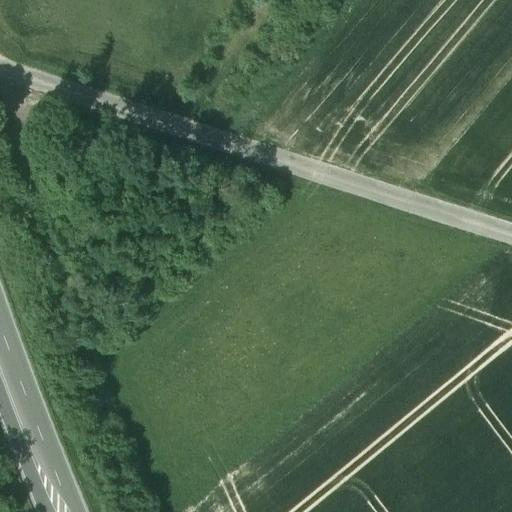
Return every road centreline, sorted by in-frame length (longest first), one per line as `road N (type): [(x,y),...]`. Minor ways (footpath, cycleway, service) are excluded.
road 1 (tertiary): [(0,75),(511,233)]
road 2 (track): [(149,511),(88,360),(18,130),(16,81)]
road 3 (trunk): [(0,356),(61,511)]
